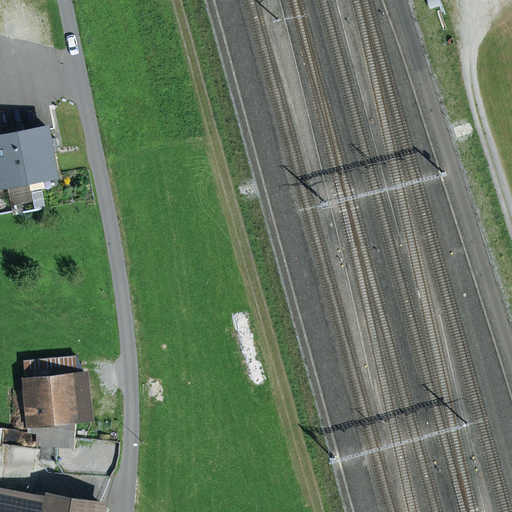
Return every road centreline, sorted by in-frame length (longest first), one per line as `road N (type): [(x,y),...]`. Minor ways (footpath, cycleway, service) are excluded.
road 1 (unclassified): [(125,511),(131,398),(120,274),(64,0)]
road 2 (track): [(488,0),(470,48),(470,80),(511,225)]
